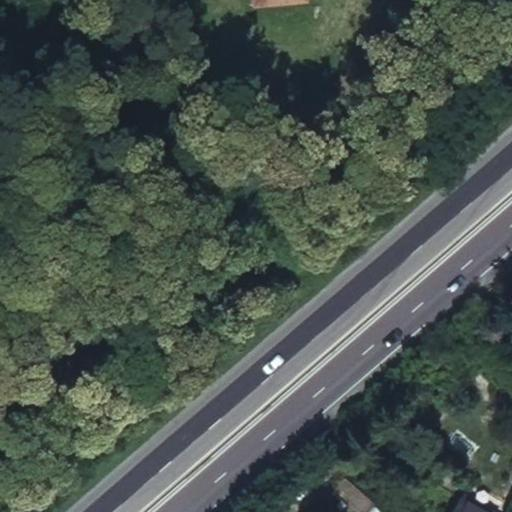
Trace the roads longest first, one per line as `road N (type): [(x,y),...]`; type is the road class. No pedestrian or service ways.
road 1 (trunk): [(511,165),(108,511)]
road 2 (trunk): [(177,511),(511,225)]
road 3 (track): [(56,0),(226,198)]
